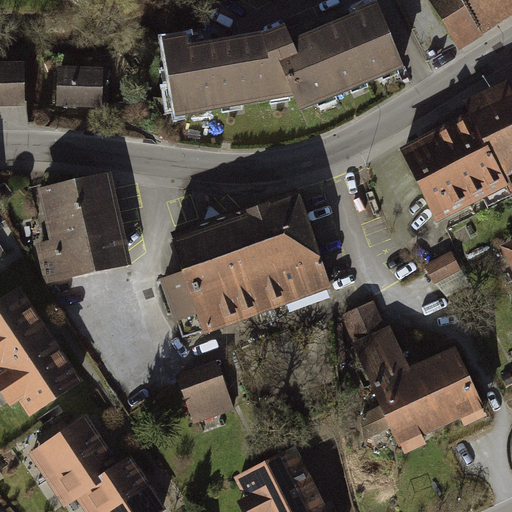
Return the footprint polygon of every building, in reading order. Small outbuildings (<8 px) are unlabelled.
[(511,9),(511,0),(433,0),(459,42),(511,9)] [(289,22),(164,45),(178,121),(294,100),(301,116),(404,74),(376,8),(291,45),(289,22)] [(0,67),(0,107),(25,107),(25,67),(0,67)] [(59,71),(58,111),(103,113),(104,73),(59,71)] [(511,90),(477,107),(486,126),(511,180),(511,90)] [(451,238),(511,209),(511,180),(486,126),(459,138),(431,151),(414,159),(451,238)] [(41,250),(49,282),(127,264),(120,234),(106,180),(91,183),(56,192),(43,195),(56,247),(41,250)] [(188,275),(209,334),(333,293),(302,201),(275,211),(232,225),(201,235),(177,243),(188,275)] [(428,265),(437,284),(464,271),(454,252),(428,265)] [(209,334),(188,275),(164,283),(184,343),(209,334)] [(79,385),(19,298),(0,310),(0,367),(34,417),(79,385)] [(354,314),(341,321),(405,453),(483,416),(450,348),(431,357),(408,368),(376,303),(354,314)] [(218,368),(181,381),(195,423),(232,410),(218,368)] [(103,448),(86,422),(32,457),(49,483),(103,448)] [(119,473),(103,448),(49,483),(66,508),(79,499),(119,473)] [(325,511),(297,454),(239,483),(253,511),(325,511)] [(115,511),(150,490),(133,464),(119,473),(79,499),(87,511),(115,511)] [(164,511),(150,490),(115,511),(164,511)]
